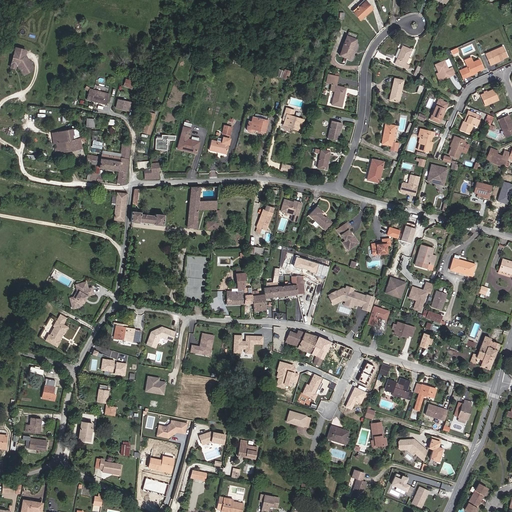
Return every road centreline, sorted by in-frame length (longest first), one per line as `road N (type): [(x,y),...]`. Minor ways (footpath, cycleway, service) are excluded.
road 1 (residential): [(496,389),(301,325),(116,306)]
road 2 (residential): [(335,189),(246,175),(133,183),(116,306)]
road 3 (residential): [(335,189),(355,145),(365,66),(378,40),(401,23),(418,24)]
road 4 (residential): [(511,234),(335,189)]
road 5 (residential): [(116,306),(69,383),(53,458)]
road 6 (tertiary): [(447,511),(496,389)]
